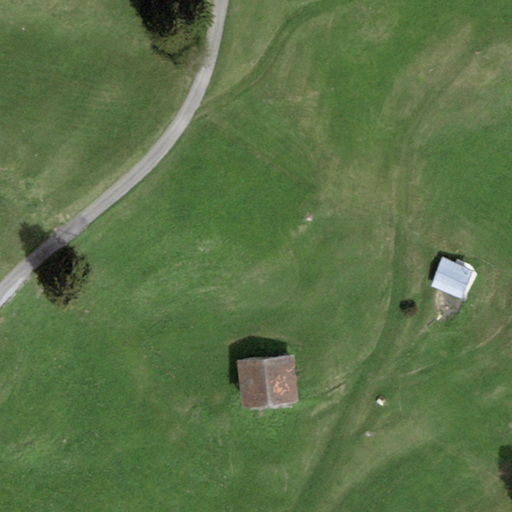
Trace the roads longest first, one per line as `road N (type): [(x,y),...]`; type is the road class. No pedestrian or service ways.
road 1 (track): [(299,511),(393,323),(403,143),(420,98),(494,0)]
road 2 (unclassified): [(221,0),(202,81),(171,136),(0,297)]
